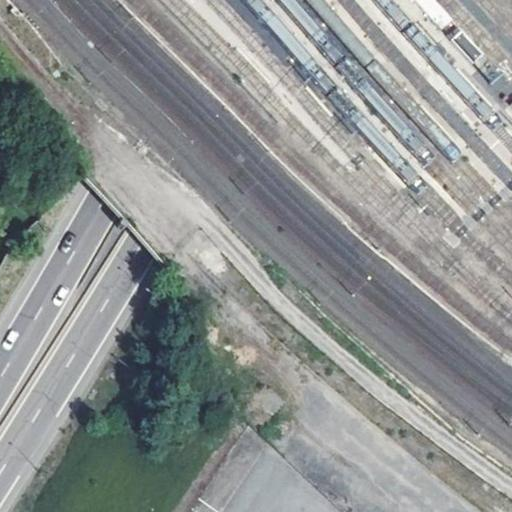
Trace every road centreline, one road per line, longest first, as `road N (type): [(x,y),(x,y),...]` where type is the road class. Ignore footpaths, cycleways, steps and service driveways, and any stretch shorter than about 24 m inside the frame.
road 1 (trunk): [(0,473),(282,0)]
road 2 (trunk): [(216,0),(0,375)]
